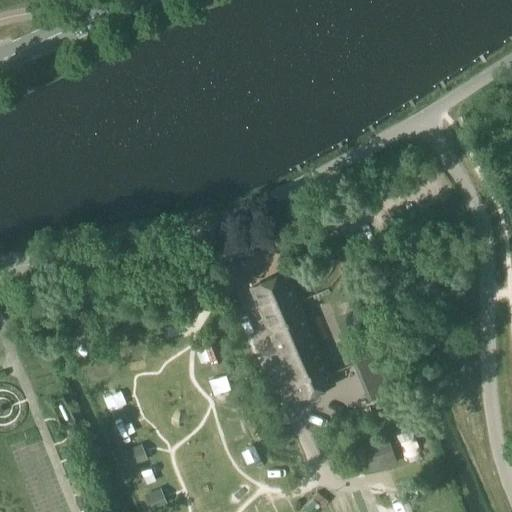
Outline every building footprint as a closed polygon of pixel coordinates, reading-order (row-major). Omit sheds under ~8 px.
[(476,140),(473,135),(467,138),(471,144),(476,140)] [(463,158),(458,150),(452,153),(457,162),(463,158)] [(334,385),(286,273),(251,288),(299,400),(334,385)] [(376,345),(350,356),(369,400),(395,389),(376,345)] [(141,444),(125,451),(132,466),(148,459),(141,444)] [(160,488),(144,495),(151,510),(167,503),(160,488)] [(321,506),(323,507),(328,501),(316,492),(311,498),(313,499),(321,506)]
